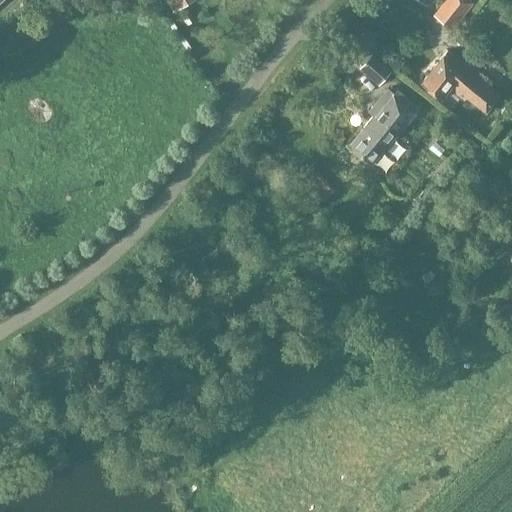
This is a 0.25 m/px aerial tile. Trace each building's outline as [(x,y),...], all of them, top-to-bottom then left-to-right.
[(167,0),(174,12),(195,0),(167,0)] [(469,0),(447,0),(439,11),(456,25),(473,3),(469,0)] [(447,51),(420,83),(439,99),(448,88),(463,100),(467,96),(485,111),(499,94),(447,51)] [(371,55),(360,69),(378,84),(389,70),(371,55)] [(368,111),(374,115),(349,147),(370,164),(417,106),(396,89),(393,93),(387,88),(368,111)] [(326,181),(311,167),(300,179),(315,193),(326,181)]
